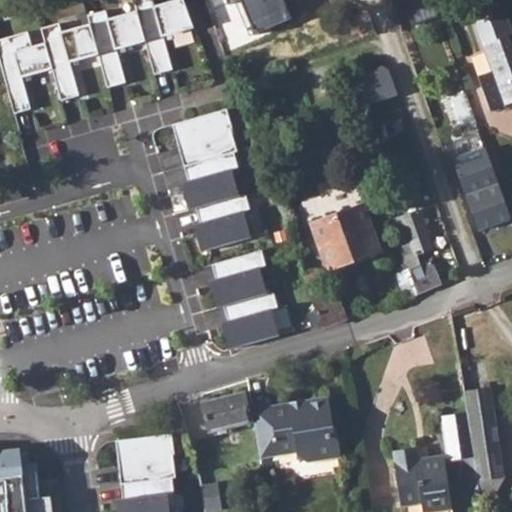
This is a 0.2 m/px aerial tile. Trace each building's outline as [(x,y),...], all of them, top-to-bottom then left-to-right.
[(143,0),(134,3),(137,12),(145,42),(154,75),(173,70),(165,41),(163,37),(172,34),(194,28),(183,0),(174,0),(155,6),(153,0),(143,0)] [(222,0),(224,9),(229,8),(230,12),(274,8),(271,15),(291,22),(298,0),(222,0)] [(88,16),(90,24),(99,55),(108,88),(126,83),(118,54),(117,49),(125,47),(145,42),(137,12),(108,20),(106,11),(88,16)] [(511,43),(511,44),(508,36),(511,34),(511,29),(505,11),(473,23),(492,72),(477,78),(489,111),(511,102),(511,43)] [(42,29),(46,43),(53,70),(61,101),(79,96),(72,67),(70,63),(79,60),(99,55),(90,24),(61,32),(59,23),(42,29)] [(0,40),(0,60),(14,114),(31,109),(24,83),(23,78),(31,76),(53,70),(46,43),(32,46),(29,32),(0,40)] [(383,66),(347,79),(357,110),(398,95),(389,70),(383,66)] [(265,76),(254,79),(258,90),(269,87),(265,76)] [(227,109),(173,125),(188,181),(182,183),(190,210),(196,209),(200,223),(194,225),(206,267),(212,265),(255,252),(243,211),(250,209),(246,194),(239,196),(232,169),(239,167),(234,152),(237,151),(231,129),(232,128),(227,109)] [(478,231),(511,219),(493,168),(460,180),(478,231)] [(380,250),(362,203),(311,222),(328,269),(380,250)] [(419,210),(391,219),(409,269),(419,295),(442,285),(431,260),(421,264),(417,255),(433,249),(419,210)] [(287,230),(275,233),(278,243),(290,240),(287,230)] [(221,323),(229,350),(279,336),(271,309),(278,307),(273,292),(267,294),(259,267),(266,265),(262,250),(255,252),(212,265),(216,279),(209,281),(217,308),(224,306),(228,321),(221,323)] [(317,268),(302,274),(323,327),(346,320),(335,290),(326,294),(317,268)] [(419,295),(409,269),(395,274),(404,300),(419,295)] [(467,414),(473,457),(478,497),(494,495),(502,480),(489,388),(464,392),(467,414)] [(250,421),(243,392),(202,402),(209,431),(250,421)] [(271,404),(252,407),(257,436),(260,458),(298,452),(298,457),(308,464),(341,460),(339,443),(335,440),(329,399),(272,407),(271,404)] [(467,414),(442,416),(448,455),(449,461),(473,457),(467,414)] [(173,434),(117,441),(122,484),(173,478),(177,478),(174,455),(176,454),(173,434)] [(0,511),(52,511),(51,497),(41,498),(36,463),(22,465),(19,448),(0,450),(0,511)] [(422,511),(424,511),(452,508),(444,462),(449,461),(448,455),(416,460),(415,448),(394,451),(403,506),(421,502),(422,511)] [(173,478),(122,484),(124,501),(117,501),(118,511),(170,511),(168,495),(175,494),(173,478)] [(201,486),(204,511),(210,511),(222,510),(218,484),(201,486)]
